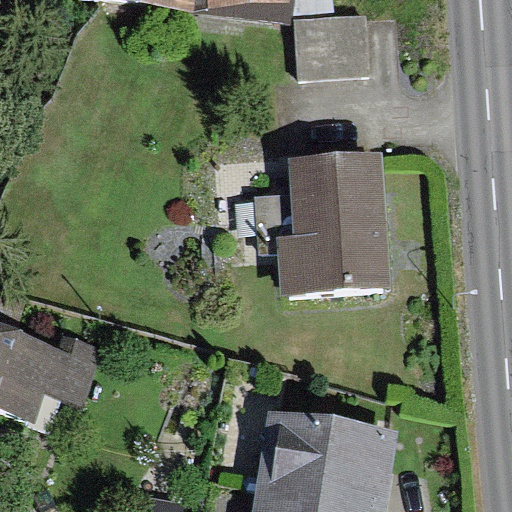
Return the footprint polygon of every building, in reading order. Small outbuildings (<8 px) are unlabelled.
[(59,0),(89,3),(88,9),(196,19),(293,29),(294,17),(335,18),(333,0),(338,0),(59,0)] [(298,85),(371,81),(367,20),(294,25),(298,85)] [(392,298),(383,164),(289,170),(291,200),(255,202),(259,261),(279,259),(282,305),(392,298)] [(0,337),(0,419),(36,430),(45,401),(85,413),(103,353),(63,340),(58,356),(0,337)] [(388,511),(400,441),(271,420),(255,511),(388,511)]
